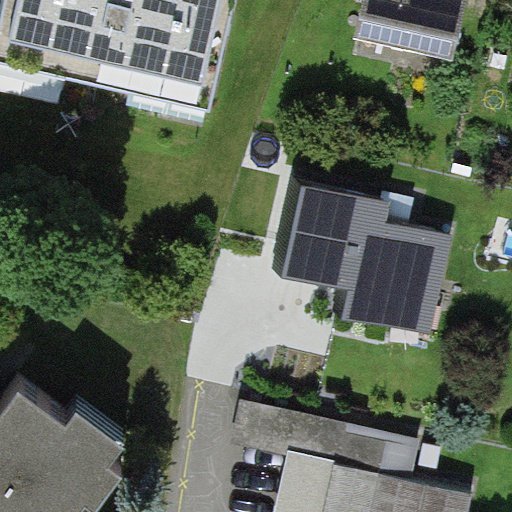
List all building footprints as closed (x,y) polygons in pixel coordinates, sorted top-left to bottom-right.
[(0,0),(0,46),(215,94),(235,0),(0,0)] [(462,0),(357,0),(352,25),(452,48),(462,0)] [(388,197),(299,180),(282,269),(349,282),(342,319),(431,336),(450,232),(383,219),(388,197)] [(0,509),(3,511),(66,511),(106,462),(93,452),(111,429),(60,389),(51,400),(2,362),(0,364),(0,509)] [(468,511),(472,497),(336,466),(325,511),(468,511)]
